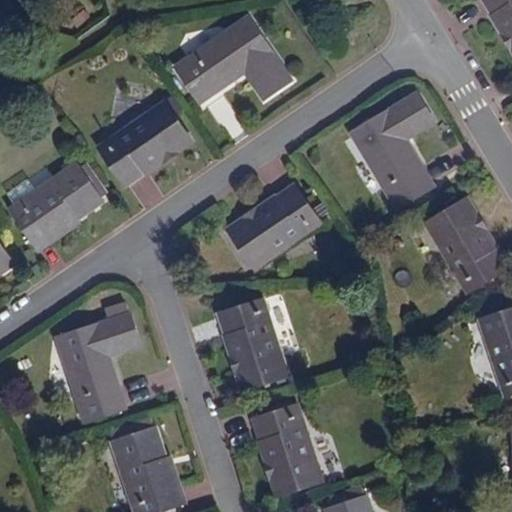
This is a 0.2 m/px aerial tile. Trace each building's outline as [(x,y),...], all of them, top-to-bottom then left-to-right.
[(511,0),(484,0),(511,46),(511,0)] [(248,18),(175,68),(201,106),(245,77),(263,101),(291,82),(248,18)] [(350,135),(395,209),(434,186),(407,142),(433,124),(415,95),(350,135)] [(165,105),(100,149),(126,187),(190,143),(165,105)] [(10,211),(34,245),(71,220),(73,222),(102,203),(99,199),(106,194),(86,166),(79,171),(76,167),(10,211)] [(294,188),(229,231),(253,268),(318,224),(294,188)] [(426,224),(467,291),(505,269),(464,202),(426,224)] [(71,220),(34,245),(37,250),(75,225),(73,222),(71,220)] [(0,272),(12,264),(0,246),(0,272)] [(220,314),(243,389),(286,377),(262,299),(220,314)] [(511,310),(481,321),(505,396),(511,393),(511,310)] [(54,338),(83,421),(127,407),(110,357),(140,346),(128,313),(54,338)] [(253,421),(280,496),(322,483),(295,407),(291,408),(289,404),(261,413),(262,417),(253,421)] [(164,511),(164,510),(175,507),(160,464),(167,463),(156,429),(112,443),(135,511),(164,511)] [(160,464),(175,507),(183,504),(169,462),(167,463),(160,464)] [(327,499),(331,509),(322,511),(370,511),(366,497),(364,498),(360,488),(327,499)]
